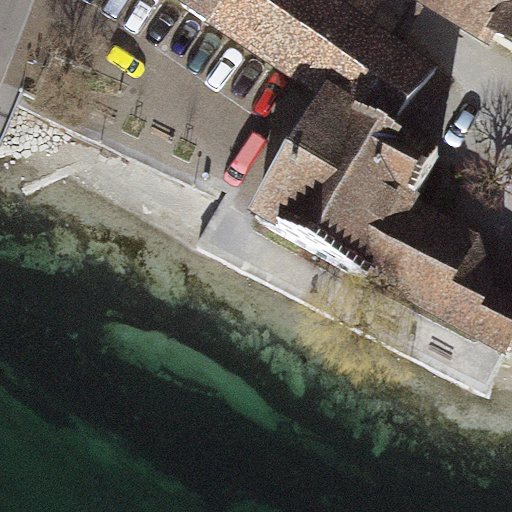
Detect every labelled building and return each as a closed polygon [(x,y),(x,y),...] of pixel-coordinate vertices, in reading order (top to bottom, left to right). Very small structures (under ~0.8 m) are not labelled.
[(170,0),(204,23),(219,0),(170,0)] [(219,0),(204,23),(301,86),(327,100),(331,94),(396,131),(405,119),(397,113),(429,72),(384,45),(321,0),(219,0)] [(511,0),(429,0),(506,46),(505,48),(511,51),(511,0)] [(381,284),(420,214),(442,157),(426,147),(433,133),(421,127),(405,119),(396,131),(331,94),(327,100),(257,220),(369,284),(381,284)] [(420,214),(381,284),(486,340),(488,331),(475,325),(490,296),(475,244),(420,214)] [(509,351),(511,351),(511,297),(511,298),(490,296),(475,325),(488,331),(486,340),(496,344),(509,351)]
